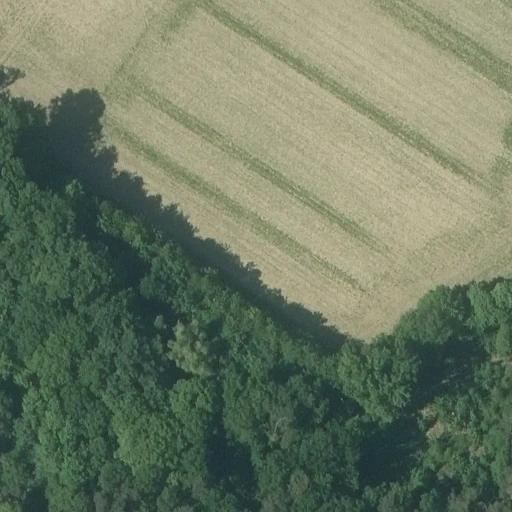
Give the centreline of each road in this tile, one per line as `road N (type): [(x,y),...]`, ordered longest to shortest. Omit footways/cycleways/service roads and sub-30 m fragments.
road 1 (track): [(0,157),(353,390)]
road 2 (track): [(511,284),(353,390)]
